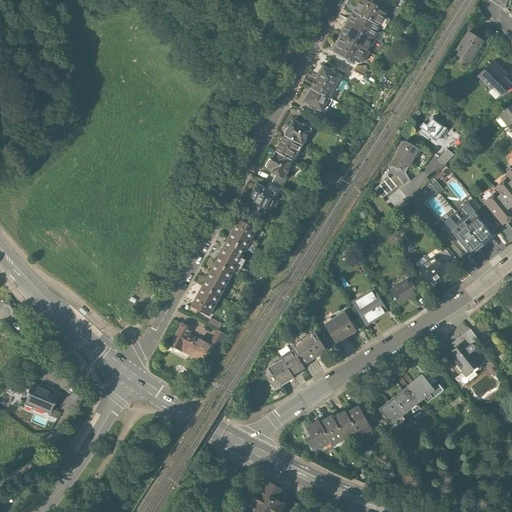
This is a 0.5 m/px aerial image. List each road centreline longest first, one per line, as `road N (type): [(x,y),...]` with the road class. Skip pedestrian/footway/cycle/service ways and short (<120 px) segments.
road 1 (residential): [(133,375),(337,0)]
road 2 (residential): [(241,443),(434,320),(511,260)]
road 3 (primary): [(0,252),(54,311),(133,375)]
road 4 (primary): [(241,443),(390,511)]
road 5 (primary): [(133,375),(241,443)]
road 6 (residential): [(133,375),(67,477)]
